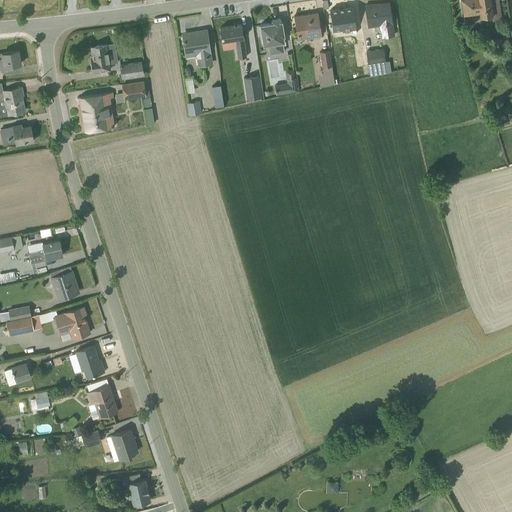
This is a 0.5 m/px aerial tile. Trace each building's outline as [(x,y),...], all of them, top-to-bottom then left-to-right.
[(463,0),(465,15),(481,12),(481,17),(492,15),(493,19),(502,18),(499,0),(492,0),(491,0),(463,0)] [(394,36),(388,2),(377,4),(377,6),(365,8),(369,28),(379,27),(381,39),(394,36)] [(321,38),(317,13),(293,17),(297,41),(312,38),(312,40),(321,38)] [(280,21),(279,19),(271,20),(272,23),(258,25),(261,46),(267,45),(269,55),(284,52),(282,45),(285,44),(281,21),(280,21)] [(246,61),(241,25),(220,27),(222,43),(234,42),(234,48),(236,48),(238,62),(246,61)] [(212,65),(206,31),(182,35),(186,58),(195,56),(197,67),(212,65)] [(117,63),(114,44),(91,48),(93,64),(91,64),(93,73),(110,70),(109,65),(117,63)] [(385,62),(383,49),(366,52),(368,64),(362,65),(364,77),(390,73),(388,61),(385,62)] [(0,71),(13,69),(13,66),(20,65),(17,51),(0,54),(0,71)] [(334,84),(329,51),(319,52),(322,75),(318,75),(319,86),(334,84)] [(143,76),(141,62),(119,65),(121,79),(143,76)] [(276,94),(298,91),(295,68),(285,70),(287,82),(275,84),(276,94)] [(192,78),(183,79),(185,93),(193,92),(192,78)] [(0,82),(0,117),(7,116),(7,115),(24,111),(21,96),(23,95),(22,87),(2,91),(1,83),(0,82)] [(146,82),(121,85),(123,99),(148,96),(146,82)] [(223,106),(220,85),(212,87),(215,107),(223,106)] [(78,97),(84,132),(114,127),(109,92),(78,97)] [(152,97),(143,97),(144,124),(153,123),(152,97)] [(197,102),(180,106),(183,118),(200,114),(197,102)] [(21,126),(0,130),(3,145),(14,143),(14,145),(33,141),(30,127),(21,129),(21,126)] [(0,252),(22,248),(19,235),(0,238),(0,252)] [(45,260),(61,256),(58,240),(41,244),(41,242),(26,245),(30,264),(45,260)] [(49,278),(57,300),(78,292),(70,266),(49,273),(51,277),(49,278)] [(0,281),(15,279),(13,270),(0,272),(0,281)] [(0,313),(0,322),(30,316),(28,306),(7,310),(8,312),(0,313)] [(85,314),(83,307),(54,316),(56,323),(54,324),(56,329),(58,329),(62,341),(89,333),(83,315),(85,314)] [(56,315),(55,310),(43,314),(5,321),(8,335),(33,330),(33,329),(41,328),(40,323),(53,319),(52,316),(56,315)] [(93,346),(75,352),(80,370),(78,371),(82,380),(104,372),(103,371),(101,365),(101,363),(99,364),(93,346)] [(60,357),(52,359),(54,366),(62,364),(60,357)] [(16,384),(31,379),(26,363),(11,368),(3,371),(8,385),(16,384)] [(88,391),(86,392),(90,404),(87,405),(92,420),(117,412),(106,379),(87,385),(88,391)] [(45,392),(32,395),(33,400),(30,400),(33,414),(50,410),(45,392)] [(79,426),(71,429),(73,437),(82,434),(79,426)] [(97,430),(66,441),(69,449),(84,444),(85,448),(101,443),(97,430)] [(113,461),(130,456),(129,454),(137,451),(134,443),(132,443),(130,438),(135,437),(132,437),(129,430),(106,438),(113,461)] [(20,454),(28,454),(27,441),(19,441),(20,454)] [(138,474),(120,478),(122,485),(125,485),(128,498),(130,498),(132,505),(149,501),(144,479),(140,480),(138,474)] [(104,476),(87,478),(89,490),(106,488),(104,476)] [(338,491),(338,483),(327,483),(327,491),(338,491)]
